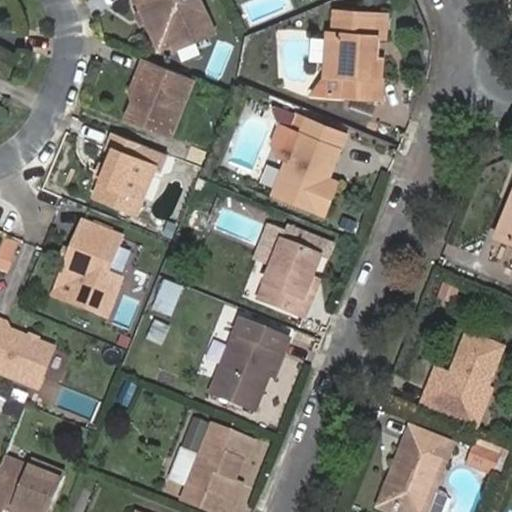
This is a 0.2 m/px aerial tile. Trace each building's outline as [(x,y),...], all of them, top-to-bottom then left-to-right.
[(137,0),(143,12),(147,22),(153,36),(166,31),(172,44),(174,49),(213,33),(197,0),(191,0),(183,4),(181,0),(137,0)] [(379,36),(380,14),(335,11),(333,33),(327,33),(324,75),(343,76),(342,94),(378,97),(382,57),(377,57),(373,56),(374,36),(379,36)] [(147,22),(143,12),(138,15),(142,24),(147,22)] [(159,50),(172,44),(166,31),(153,36),(159,50)] [(171,134),(193,81),(144,61),(131,92),(137,94),(128,117),(171,134)] [(314,209),(326,181),(344,135),(304,119),(275,194),(314,209)] [(136,159),(142,146),(115,134),(110,149),(115,151),(108,168),(104,178),(97,196),(135,211),(154,166),(136,159)] [(99,175),(104,178),(108,168),(103,166),(99,175)] [(331,183),(326,181),(314,209),(318,211),(331,183)] [(511,202),(511,210),(499,240),(511,245),(511,200),(511,202)] [(496,239),(499,240),(511,210),(511,202),(496,239)] [(296,217),(291,229),(326,243),(330,231),(296,217)] [(69,262),(63,278),(75,283),(69,297),(67,302),(106,317),(121,282),(108,277),(122,240),(84,225),(73,253),(69,262)] [(279,232),(275,240),(281,243),(258,299),(303,317),(309,302),(302,299),(311,279),(319,258),(326,261),(330,252),(323,250),(326,243),(291,229),(288,236),(279,232)] [(4,237),(0,249),(0,270),(9,274),(20,242),(4,237)] [(63,260),(69,262),(73,253),(66,252),(63,260)] [(75,283),(63,278),(57,292),(69,297),(75,283)] [(318,281),(311,279),(302,299),(309,302),(318,281)] [(277,351),(284,354),(289,340),(240,320),(211,392),(253,409),(267,375),(277,351)] [(38,343),(29,339),(5,329),(7,324),(0,321),(0,373),(37,388),(54,349),(38,343)] [(468,333),(455,364),(459,366),(456,378),(450,376),(437,371),(423,405),(472,425),(486,388),(503,347),(468,333)] [(274,378),(284,354),(277,351),(267,375),(274,378)] [(459,366),(455,364),(450,376),(456,378),(459,366)] [(491,390),(486,388),(472,425),(476,427),(491,390)] [(250,441),(212,426),(200,456),(188,486),(182,499),(212,511),(229,511),(234,503),(226,500),(235,476),(244,455),(250,441)] [(410,428),(392,473),(396,474),(384,504),(404,511),(425,511),(452,445),(410,428)] [(260,471),(272,444),(259,438),(247,465),(260,471)] [(505,476),(511,450),(511,448),(475,439),(468,466),(505,476)] [(255,443),(250,441),(244,455),(248,457),(255,443)] [(200,456),(181,448),(169,478),(188,486),(200,456)] [(5,460),(0,471),(0,511),(4,503),(14,507),(12,511),(47,511),(62,477),(32,465),(30,469),(5,460)] [(396,474),(392,473),(380,501),(378,506),(393,511),(404,511),(384,504),(396,474)] [(243,479),(235,476),(226,500),(234,503),(243,479)]
